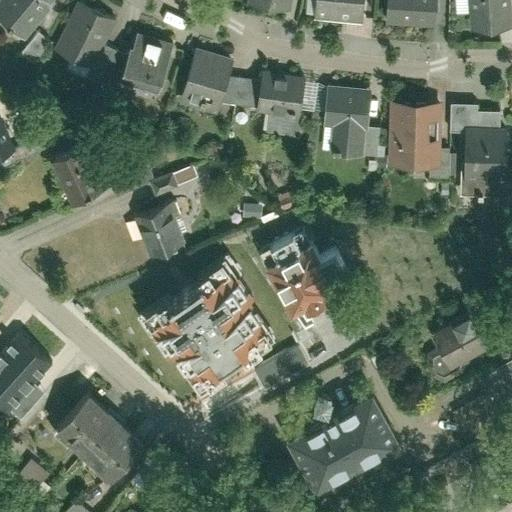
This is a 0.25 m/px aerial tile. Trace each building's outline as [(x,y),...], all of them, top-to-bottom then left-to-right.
[(51,0),(1,0),(0,2),(0,13),(25,33),(51,0)] [(278,0),(245,0),(245,3),(277,10),(278,0)] [(365,16),(364,0),(312,0),(313,16),(365,16)] [(451,20),(451,0),(386,0),(386,19),(451,20)] [(506,27),(504,0),(468,0),(471,29),(506,27)] [(117,15),(81,1),(61,51),(97,65),(117,15)] [(33,27),(18,50),(31,58),(46,36),(33,27)] [(174,43),(138,33),(125,81),(160,91),(174,43)] [(217,97),(228,58),(190,48),(179,86),(217,97)] [(229,71),(222,92),(246,99),(253,78),(229,71)] [(299,113),(304,80),(257,72),(252,106),(299,113)] [(368,86),(324,84),(322,123),(333,124),(332,155),(356,156),(357,127),(366,127),(368,86)] [(436,97),(387,96),(386,161),(435,162),(436,97)] [(0,160),(2,165),(46,146),(39,132),(15,142),(0,107),(0,160)] [(511,191),(511,189),(511,128),(460,131),(461,192),(511,191)] [(89,137),(51,153),(70,197),(108,182),(89,137)] [(152,189),(194,174),(190,162),(148,177),(152,189)] [(173,197),(134,212),(149,251),(188,237),(173,197)] [(335,281),(314,236),(302,242),(296,229),(272,240),(277,252),(268,256),(289,302),(335,281)] [(168,295),(141,313),(187,380),(211,364),(216,372),(237,358),(232,352),(273,324),(226,256),(197,276),(202,283),(174,303),(168,295)] [(490,341),(472,306),(430,325),(441,344),(423,353),(432,373),(445,378),(464,369),(468,354),(490,341)] [(56,361),(21,330),(0,354),(0,402),(11,412),(56,361)] [(249,364),(260,385),(308,362),(297,341),(249,364)] [(117,411),(90,386),(55,423),(82,448),(117,411)] [(402,438),(374,386),(288,432),(316,484),(402,438)] [(144,435),(117,411),(82,448),(110,473),(144,435)] [(27,454),(10,474),(29,490),(46,469),(27,454)] [(57,511),(89,511),(72,496),(57,511)]
